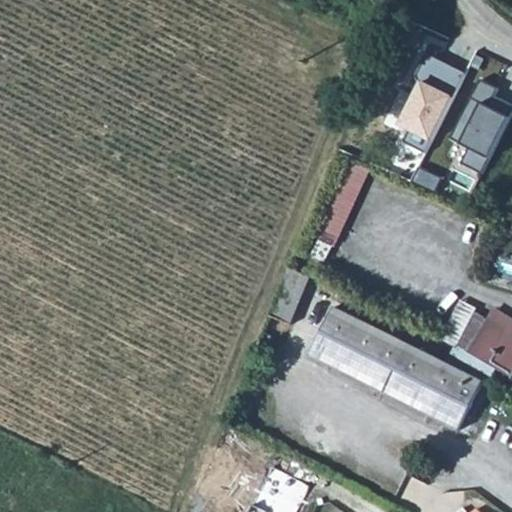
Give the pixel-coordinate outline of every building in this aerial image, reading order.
[(425,153),(464,74),(430,57),(395,125),(408,130),(403,141),(425,153)] [(479,172),(511,112),(511,104),(496,97),(499,91),(478,81),(449,140),(468,149),(460,165),(479,172)] [(371,170),(352,163),(319,235),(338,242),(371,170)] [(305,267),(302,274),(310,278),(324,285),(328,277),(335,280),(344,258),(306,242),(298,263),(305,267)] [(270,315),(290,324),(310,278),(302,274),(289,269),(270,315)] [(334,306),(309,357),(458,431),(484,381),(334,306)] [(457,347),(504,373),(511,377),(511,319),(492,307),(486,319),(474,313),(457,347)] [(259,342),(255,351),(262,354),(266,345),(259,342)] [(213,471),(202,493),(214,500),(226,478),(213,471)]
